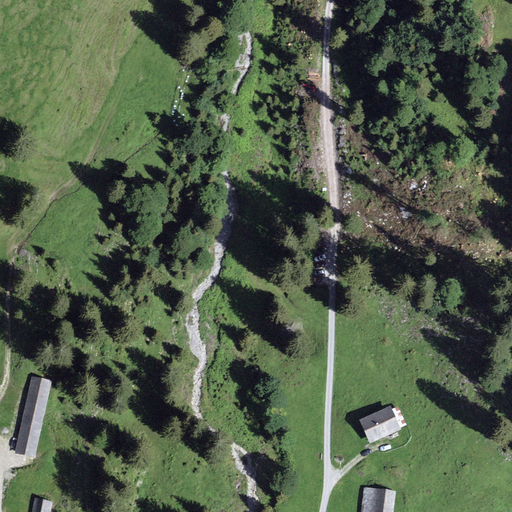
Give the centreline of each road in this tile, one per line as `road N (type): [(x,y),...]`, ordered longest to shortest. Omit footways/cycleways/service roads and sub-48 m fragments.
road 1 (track): [(322,511),(334,205),(325,0)]
road 2 (track): [(0,393),(5,292),(22,228),(79,174),(172,0)]
